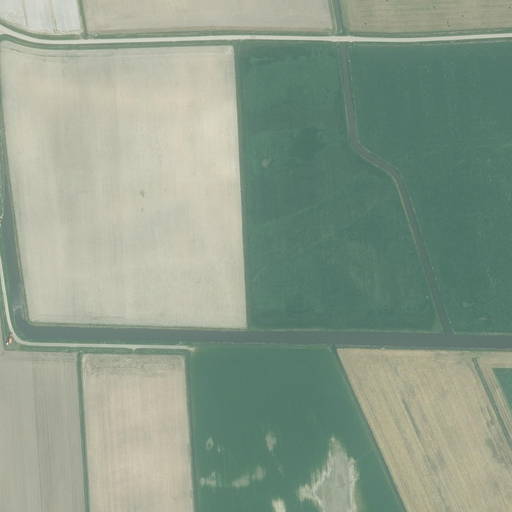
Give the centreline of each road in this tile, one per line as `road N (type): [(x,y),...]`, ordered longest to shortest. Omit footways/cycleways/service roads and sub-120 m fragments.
road 1 (unclassified): [(4,30),(39,42),(511,35)]
road 2 (unclassified): [(0,263),(7,323),(24,343),(188,346)]
